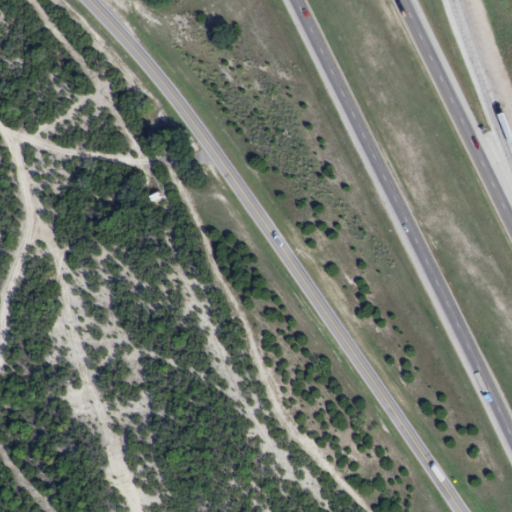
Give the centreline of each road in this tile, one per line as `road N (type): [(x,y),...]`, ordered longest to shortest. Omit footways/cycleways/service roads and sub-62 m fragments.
road 1 (tertiary): [(90,0),(161,75),(459,511)]
road 2 (motorway): [(297,0),(511,435)]
road 3 (motorway): [(511,224),(402,0)]
road 4 (motorway): [(511,163),(451,0)]
